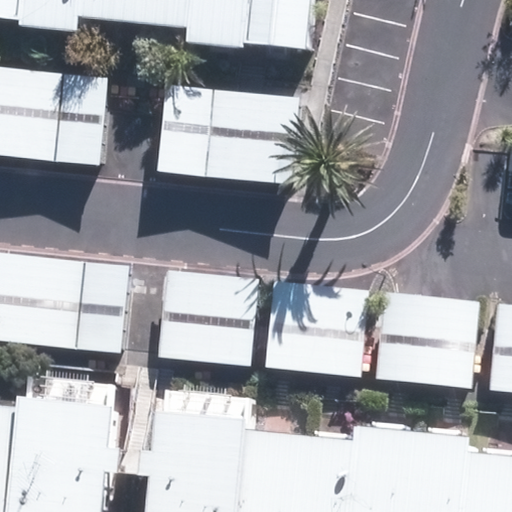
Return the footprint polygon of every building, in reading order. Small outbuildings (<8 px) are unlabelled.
[(0,0),(0,21),(41,25),(42,0),(0,0)] [(100,27),(101,0),(42,0),(41,25),(40,34),(99,39),(100,27)] [(213,0),(101,0),(100,27),(210,36),(213,0)] [(332,0),(213,0),(210,36),(209,55),(269,60),(270,49),(328,54),(332,0)] [(124,79),(0,69),(0,155),(117,165),(124,79)] [(311,98),(179,87),(171,176),(303,187),(311,98)] [(148,264),(9,254),(3,342),(142,351),(148,264)] [(271,279),(177,270),(169,360),(263,369),(271,279)] [(376,294),(286,287),(280,368),(369,375),(376,294)] [(490,303),(390,296),(386,339),(383,383),(484,390),(490,303)] [(511,304),(504,304),(499,392),(511,392),(511,304)] [(121,511),(133,388),(44,379),(42,409),(32,511),(121,511)] [(265,398),(176,390),(165,511),(511,511),(511,445),(482,443),(373,434),(263,424),(265,398)] [(0,511),(32,511),(42,409),(0,405),(0,511)]
